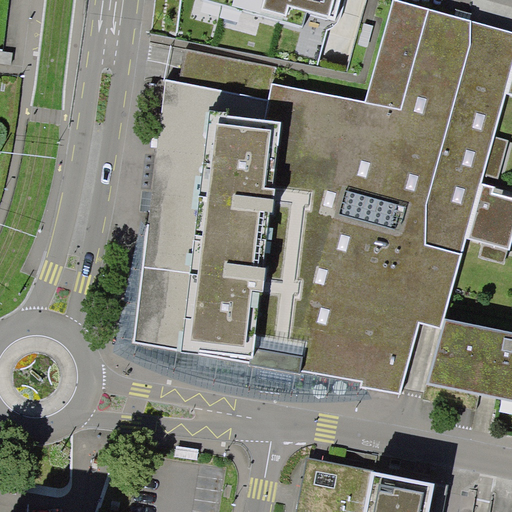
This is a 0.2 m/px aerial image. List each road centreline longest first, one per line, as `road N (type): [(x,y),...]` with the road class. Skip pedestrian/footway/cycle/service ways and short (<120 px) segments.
road 1 (primary): [(50,323),(83,213),(115,0)]
road 2 (unknown): [(511,136),(460,456)]
road 3 (residential): [(276,425),(511,466)]
road 4 (residential): [(84,396),(276,425)]
